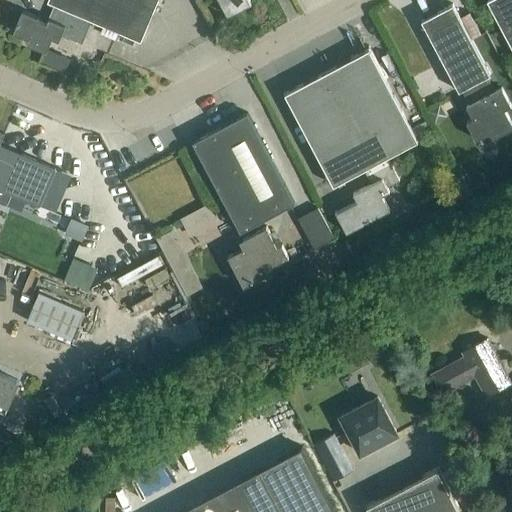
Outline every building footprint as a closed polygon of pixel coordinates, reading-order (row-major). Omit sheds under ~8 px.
[(104,26),(118,33),(140,42),(158,0),(48,0),(47,2),(54,5),(47,23),(39,20),(39,18),(22,11),(13,31),(29,38),(26,43),(46,52),(52,38),(59,41),(61,35),(82,44),(91,21),(104,26)] [(213,0),(220,2),(227,16),(251,4),(248,0),(213,0)] [(511,0),(489,0),(487,2),(511,49),(511,0)] [(511,128),(511,123),(505,109),(511,106),(501,87),(495,91),(487,77),(490,75),(453,4),(421,21),(473,119),(466,122),(475,140),(490,132),(493,138),(511,128)] [(115,40),(118,33),(104,26),(100,34),(115,40)] [(389,191),(387,187),(399,181),(387,157),(418,141),(416,139),(411,129),(385,80),(386,79),(369,48),(350,58),(351,59),(303,84),(283,94),(300,125),(301,125),(333,186),(364,170),(371,184),(353,193),(357,201),(336,213),(346,233),(389,210),(382,195),(389,191)] [(192,142),(240,232),(295,203),(247,113),(192,142)] [(433,130),(428,120),(411,129),(416,139),(433,130)] [(0,202),(6,206),(11,194),(40,206),(56,168),(0,144),(0,143),(4,134),(0,131),(0,202)] [(99,187),(123,242),(146,232),(122,177),(99,187)] [(215,219),(207,205),(194,213),(202,227),(215,219)] [(298,218),(315,249),(335,239),(318,208),(298,218)] [(244,248),(228,256),(244,287),(268,274),(266,269),(289,257),(278,237),(274,240),(267,226),(240,241),(244,248)] [(199,290),(170,232),(156,239),(186,297),(199,290)] [(27,320),(71,339),(83,311),(39,292),(27,320)] [(432,374),(443,394),(475,376),(486,396),(511,383),(487,339),(462,352),(465,356),(432,374)] [(0,373),(0,411),(5,413),(19,381),(0,373)] [(340,416),(360,454),(397,434),(377,397),(340,416)] [(353,471),(334,434),(315,444),(334,481),(353,471)] [(180,511),(335,511),(302,448),(260,471),(260,470),(180,511)] [(365,506),(367,511),(461,511),(438,467),(365,506)]
